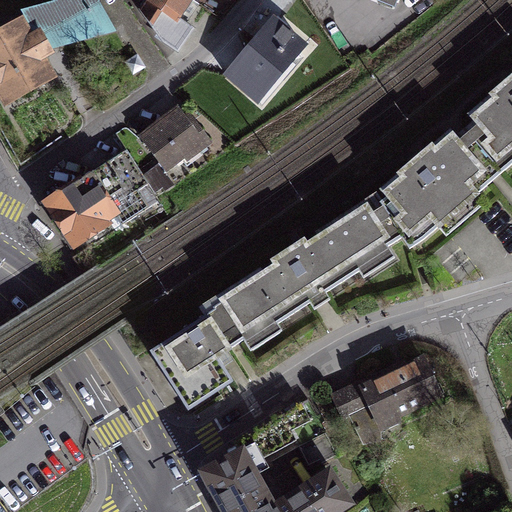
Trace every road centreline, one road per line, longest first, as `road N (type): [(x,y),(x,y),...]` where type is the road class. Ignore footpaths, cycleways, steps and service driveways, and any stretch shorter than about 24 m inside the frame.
road 1 (residential): [(462,312),(356,345),(158,469)]
road 2 (residential): [(9,190),(175,78),(253,0)]
road 3 (primary): [(158,469),(158,436),(105,350),(32,268),(0,258)]
road 4 (primary): [(0,274),(129,454),(158,469)]
road 5 (residential): [(511,451),(462,312)]
